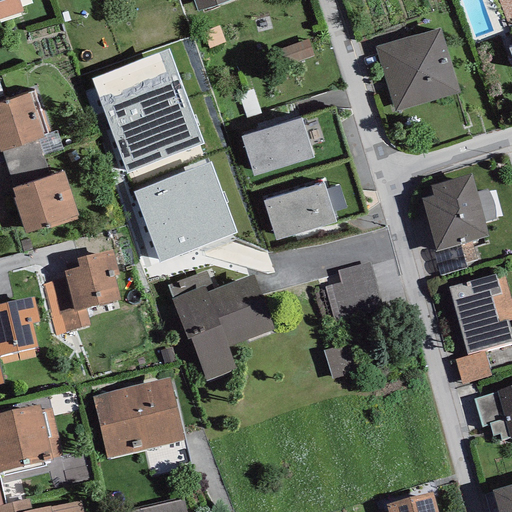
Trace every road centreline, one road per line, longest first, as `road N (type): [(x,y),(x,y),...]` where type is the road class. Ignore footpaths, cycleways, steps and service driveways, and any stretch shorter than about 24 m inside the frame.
road 1 (residential): [(475,511),(382,176)]
road 2 (residential): [(382,176),(325,0)]
road 3 (residential): [(511,135),(382,176)]
